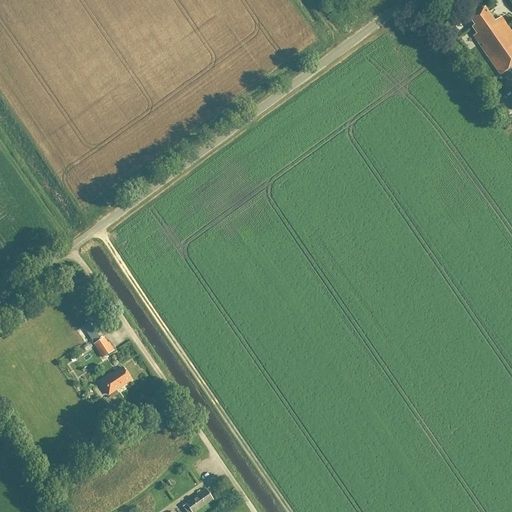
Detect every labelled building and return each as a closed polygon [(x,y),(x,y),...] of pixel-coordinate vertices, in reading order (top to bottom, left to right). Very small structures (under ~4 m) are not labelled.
[(473,37),(500,76),(511,67),(511,33),(501,17),(494,22),(485,8),(470,19),(475,26),(472,28),(476,34),(473,37)] [(102,359),(114,351),(108,342),(107,343),(103,338),(92,345),(102,359)] [(102,391),(104,390),(107,395),(130,380),(122,368),(111,375),(110,374),(97,383),(102,391)] [(107,440),(101,431),(90,439),(95,448),(107,440)] [(205,490),(185,504),(182,508),(185,511),(195,511),(212,500),(205,490)]
